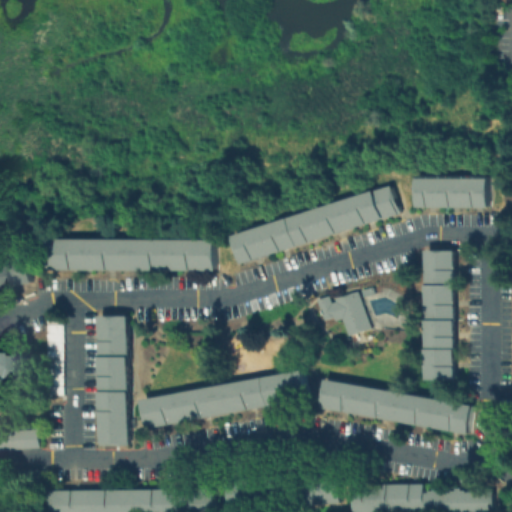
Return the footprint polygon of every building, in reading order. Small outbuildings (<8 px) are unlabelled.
[(422,176),(494,177),(493,210),(421,209),(422,176)] [(407,216),(245,265),(236,235),(397,185),(407,216)] [(223,243),(223,272),(56,272),(56,243),(223,243)] [(462,247),(462,379),(433,379),(433,247),(462,247)] [(0,285),(0,259),(14,257),(18,282),(0,285)] [(321,304),(334,300),(335,304),(341,302),(341,300),(363,292),(377,330),(349,337),(345,321),(338,323),(337,320),(326,323),(321,304)] [(132,316),(132,448),(102,447),(104,339),(104,315),(132,316)] [(51,387),(52,316),(68,316),(68,387),(51,387)] [(0,344),(26,344),(27,372),(0,372),(0,344)] [(315,402),(152,432),(147,401),(309,371),(315,402)] [(479,406),(474,437),(326,410),(332,379),(479,406)] [(0,430),(42,427),(44,449),(0,453),(0,430)] [(345,475),(347,506),(233,511),(232,481),(345,475)] [(411,483),(411,486),(438,486),(438,491),(500,491),(500,511),(358,511),(358,486),(384,486),(384,483),(411,483)] [(57,511),(57,491),(218,491),(218,511),(57,511)] [(0,492),(39,492),(39,508),(0,508),(0,492)]
